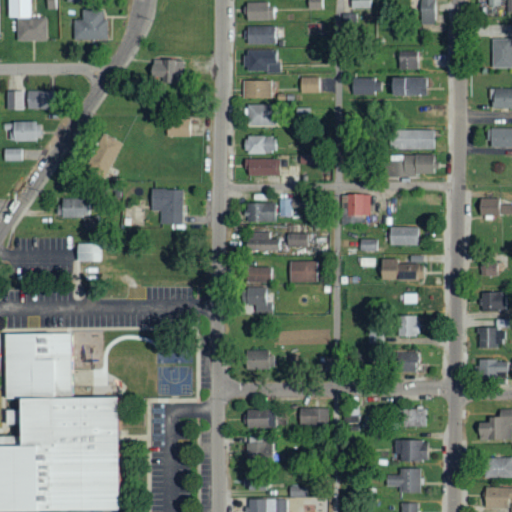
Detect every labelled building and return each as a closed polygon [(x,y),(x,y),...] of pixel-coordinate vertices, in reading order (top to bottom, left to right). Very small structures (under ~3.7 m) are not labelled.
[(45,17),(30,18),(29,0),(6,0),(7,18),(15,18),(15,41),(45,40),(45,17)] [(306,0),(307,8),(322,9),(322,0),(306,0)] [(419,0),(420,24),(436,23),(435,0),(419,0)] [(245,20),(274,20),(274,3),(244,4),(245,20)] [(72,20),(73,40),(106,39),(106,19),(102,19),(101,9),(80,10),(81,20),(72,20)] [(355,31),(356,14),(342,14),(342,31),(355,31)] [(246,45),(276,44),(275,26),(245,27),(246,45)] [(491,68),(511,67),(511,49),(511,39),(490,39),(491,68)] [(280,71),(279,50),(244,51),(245,72),(280,71)] [(418,69),(418,51),(397,51),(398,70),(418,69)] [(182,61),(150,60),(150,73),(159,73),(159,81),(166,81),(166,87),(172,87),(172,85),(182,85),(182,61)] [(299,93),(318,93),(319,77),(300,77),(299,93)] [(350,94),(375,95),(375,79),(351,78),(350,94)] [(426,78),(389,79),(389,96),(426,95),(426,78)] [(242,98),(270,98),(271,81),(243,80),(242,98)] [(491,107),(511,107),(511,88),(492,88),(491,107)] [(5,109),(22,110),(23,91),(6,91),(5,109)] [(24,109),(51,109),(51,91),(24,91),(24,109)] [(274,105),(247,104),(246,126),(274,126),(274,105)] [(165,136),(188,137),(189,119),(165,118),(165,136)] [(39,140),(39,122),(10,122),(10,140),(39,140)] [(487,147),(511,147),(511,128),(487,128),(487,147)] [(433,130),(390,130),(390,150),(433,149),(433,130)] [(120,141),(98,133),(85,170),(107,177),(120,141)] [(274,136),(246,137),(247,154),(274,154),(274,136)] [(22,160),(21,149),(3,149),(3,161),(22,160)] [(402,161),(386,161),(386,176),(433,175),(432,155),(402,155),(402,161)] [(247,176),(279,176),(279,159),(247,159),(247,176)] [(182,224),(183,190),(150,189),(149,211),(159,211),(158,223),(182,224)] [(345,216),(369,216),(369,195),(345,195),(345,216)] [(56,199),(56,218),(89,217),(88,199),(56,199)] [(290,199),(279,199),(279,217),(291,216),(290,199)] [(511,214),(511,199),(478,199),(478,214),(511,214)] [(246,222),(275,222),(275,203),(246,203),(246,222)] [(84,229),(97,226),(95,216),(82,219),(84,229)] [(388,245),(417,245),(417,227),(388,227),(388,245)] [(277,238),(271,239),(270,230),(245,231),(246,252),(277,251),(277,238)] [(306,233),(286,233),(286,247),(307,247),(306,233)] [(378,240),(359,239),(359,251),(377,251),(378,240)] [(75,261),(98,262),(99,244),(76,243),(75,261)] [(375,258),(359,258),(359,266),(374,266),(375,258)] [(397,259),(380,259),(380,279),(421,281),(421,265),(397,264),(397,259)] [(290,283),(315,282),(315,261),(289,261),(290,283)] [(496,263),(480,262),(480,276),(496,276),(496,263)] [(270,282),(270,266),(245,267),(246,283),(270,282)] [(265,288),(244,287),(243,313),(265,313),(265,288)] [(506,310),(506,292),(480,293),(480,311),(506,310)] [(405,304),(417,303),(416,294),(405,295),(405,304)] [(397,336),(419,336),(419,316),(397,316),(397,336)] [(504,331),(497,331),(497,327),(477,328),(478,348),(504,347),(504,331)] [(10,334),(73,333),(73,400),(125,399),(126,511),(0,511),(0,445),(30,445),(30,426),(8,426),(8,409),(31,409),(31,400),(10,400),(10,334)] [(271,350),(243,351),(244,369),(272,368),(271,350)] [(395,372),(419,371),(418,352),(394,353),(395,372)] [(479,360),(478,378),(508,379),(508,361),(479,360)] [(298,426),(328,425),(327,408),(297,408),(298,426)] [(401,427),(425,427),(425,409),(401,409),(401,427)] [(511,439),(511,423),(511,422),(511,409),(498,410),(498,418),(485,418),(486,429),(477,429),(477,440),(511,439)] [(245,429),(276,428),(275,410),(245,411),(245,429)] [(397,441),(397,462),(427,461),(427,440),(397,441)] [(271,461),(272,444),(246,442),(245,460),(271,461)] [(484,478),(511,477),(511,457),(484,458),(484,478)] [(420,468),(398,469),(399,475),(386,475),(386,487),(399,487),(399,494),(420,493),(420,468)] [(306,497),(305,486),(288,487),(289,497),(306,497)] [(508,507),(508,499),(511,498),(511,487),(483,488),(484,508),(508,507)] [(286,511),(287,500),(248,499),(247,511),(286,511)] [(418,511),(419,503),(401,503),(400,511),(418,511)]
